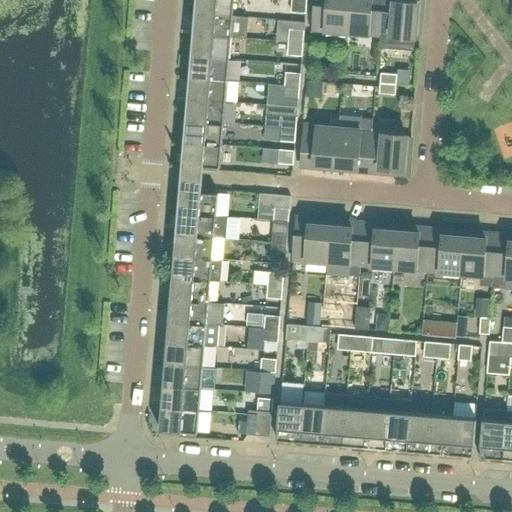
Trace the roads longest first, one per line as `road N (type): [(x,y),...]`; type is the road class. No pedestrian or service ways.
road 1 (residential): [(165,0),(127,458)]
road 2 (residential): [(511,491),(127,458)]
road 3 (residential): [(413,192),(428,0)]
road 4 (residential): [(127,458),(0,450)]
road 5 (residential): [(413,192),(286,185)]
